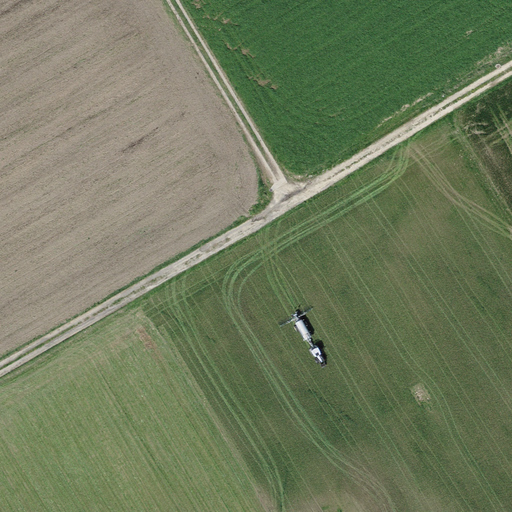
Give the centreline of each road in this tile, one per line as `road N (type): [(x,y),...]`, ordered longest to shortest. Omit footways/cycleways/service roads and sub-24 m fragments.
road 1 (track): [(0,370),(511,68)]
road 2 (track): [(290,199),(171,0)]
